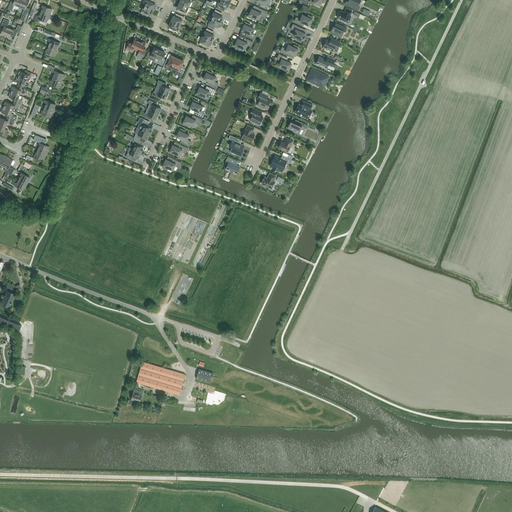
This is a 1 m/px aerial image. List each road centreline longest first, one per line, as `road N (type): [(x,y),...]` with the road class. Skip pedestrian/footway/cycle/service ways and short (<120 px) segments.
road 1 (track): [(461,0),(351,231)]
road 2 (unclassified): [(0,474),(176,478)]
road 3 (residential): [(255,157),(334,0)]
road 4 (unclassified): [(157,317),(0,255)]
road 5 (residential): [(145,167),(199,50)]
